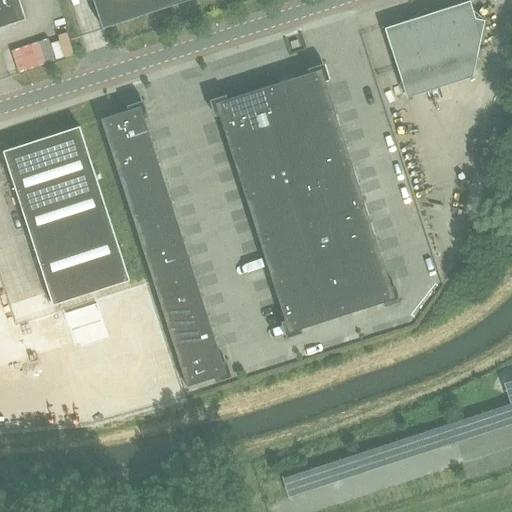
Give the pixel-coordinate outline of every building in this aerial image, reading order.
[(0,0),(0,28),(26,20),(19,0),(0,0)] [(93,0),(102,28),(188,0),(93,0)] [(385,28),(396,64),(398,69),(407,98),(472,77),(482,36),(485,20),(476,18),(470,0),(426,15),(423,11),(407,21),(385,28)] [(292,49),(299,46),(297,40),(290,42),(292,49)] [(44,46),(27,52),(37,76),(53,69),(44,46)] [(324,63),(308,68),(309,73),(228,99),(226,95),(210,100),(215,116),(219,115),(285,320),(281,322),(286,338),(302,332),(301,328),(383,302),(384,306),(401,301),(396,285),(391,286),(325,79),(329,78),(324,63)] [(226,360),(222,361),(144,118),(149,117),(143,100),(127,106),(128,110),(101,119),(187,386),(213,377),(215,382),(231,377),(226,360)] [(130,280),(80,126),(3,151),(53,305),(130,280)]
